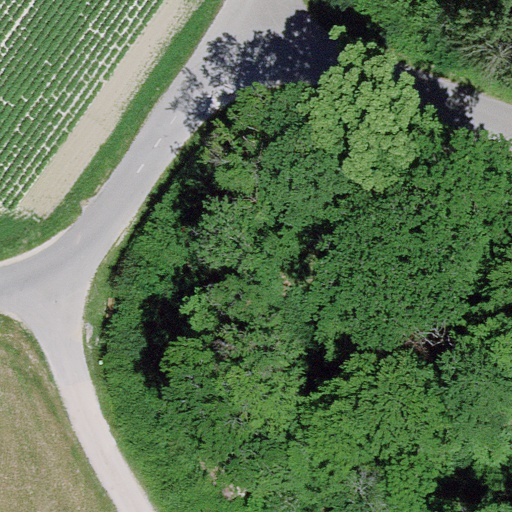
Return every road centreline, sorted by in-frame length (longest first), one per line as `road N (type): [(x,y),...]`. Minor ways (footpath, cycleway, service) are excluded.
road 1 (residential): [(0,302),(43,308),(230,24),(511,118)]
road 2 (track): [(138,511),(43,308)]
